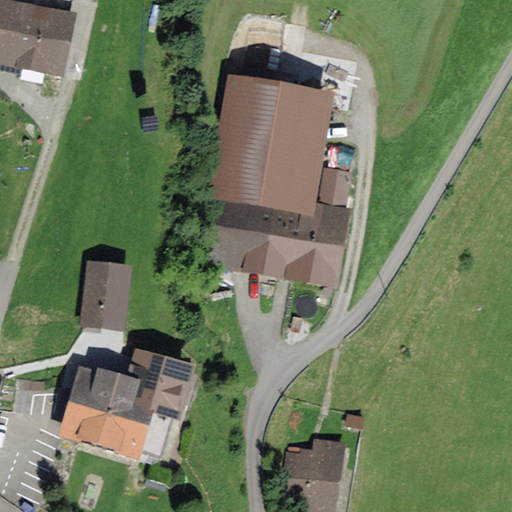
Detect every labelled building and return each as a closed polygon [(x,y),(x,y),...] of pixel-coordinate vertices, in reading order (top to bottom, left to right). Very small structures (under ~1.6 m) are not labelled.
[(71,27),(1,12),(0,17),(0,62),(61,76),(71,27)] [(329,105),(233,87),(213,195),(221,198),(209,267),(332,289),(344,219),(309,213),(329,105)] [(125,276),(90,273),(85,329),(120,332),(125,276)] [(141,399),(91,382),(74,433),(166,464),(194,383),(151,369),(141,399)] [(19,385),(4,380),(0,393),(0,409),(11,412),(19,385)] [(316,466),(290,461),(284,493),(314,498),(310,511),(332,511),(343,452),(319,448),(316,466)]
